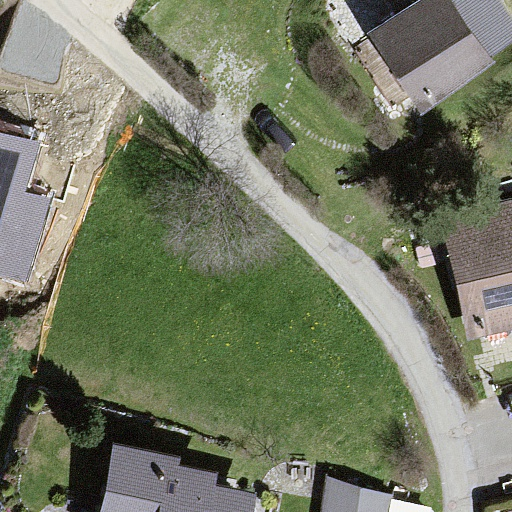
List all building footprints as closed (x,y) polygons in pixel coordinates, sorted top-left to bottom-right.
[(481,57),(446,0),(413,0),(366,28),(409,100),(481,57)] [(0,248),(13,252),(34,153),(0,146),(0,248)] [(511,200),(435,219),(462,331),(511,319),(511,200)] [(168,455),(102,443),(89,511),(233,511),(238,487),(202,481),(205,468),(167,461),(168,455)] [(379,511),(382,491),(322,484),(318,511),(379,511)]
